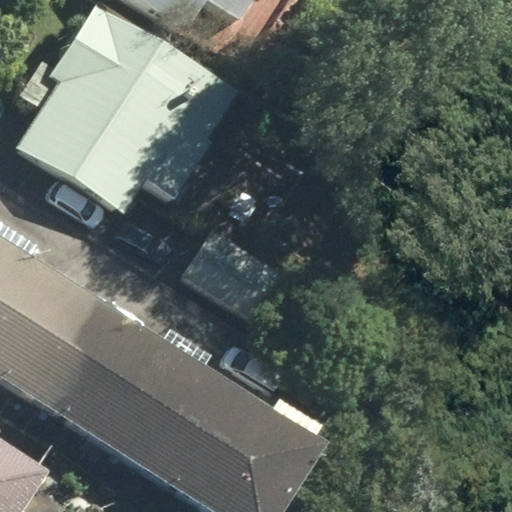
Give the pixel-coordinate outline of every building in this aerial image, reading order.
[(100,0),(204,63),(242,0),(100,0)] [(8,164),(114,227),(134,194),(162,210),(221,111),(76,25),(46,75),(57,81),(8,164)] [(274,288),(199,242),(172,287),(246,333),(274,288)] [(0,404),(167,511),(272,511),(307,459),(0,262),(0,404)] [(0,461),(0,511),(14,511),(33,483),(0,461)]
